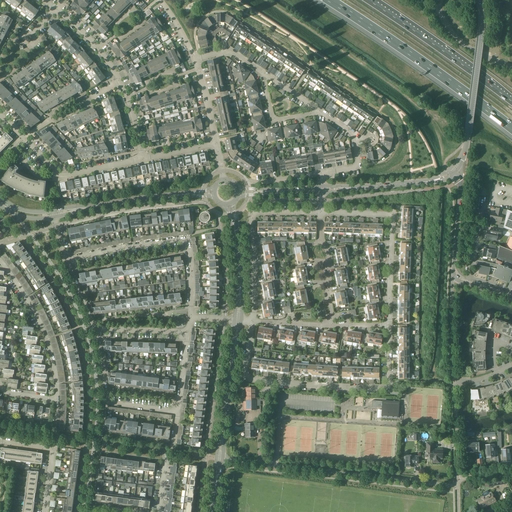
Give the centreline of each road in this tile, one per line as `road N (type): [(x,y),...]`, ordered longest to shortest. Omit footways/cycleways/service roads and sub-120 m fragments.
road 1 (motorway): [(329,0),(511,128)]
road 2 (unclassified): [(247,378),(386,387),(388,327)]
road 3 (residential): [(190,319),(184,240),(69,261)]
road 4 (residential): [(388,327),(393,216),(321,212)]
road 5 (motorway): [(511,101),(367,0)]
road 6 (tertiary): [(451,171),(466,141),(478,0)]
road 7 (tertiary): [(54,213),(212,192)]
road 8 (residential): [(57,401),(37,314),(0,259)]
road 9 (residential): [(178,411),(105,403),(95,331)]
road 10 (residential): [(457,479),(453,382),(496,372)]
road 11 (tertiary): [(219,458),(239,321)]
road 12 (residential): [(144,158),(64,175),(24,136)]
road 13 (tertiary): [(321,190),(425,182),(451,171)]
road 14 (unclassified): [(467,283),(453,273),(460,184),(451,171)]
road 15 (residential): [(44,511),(54,447),(0,440)]
